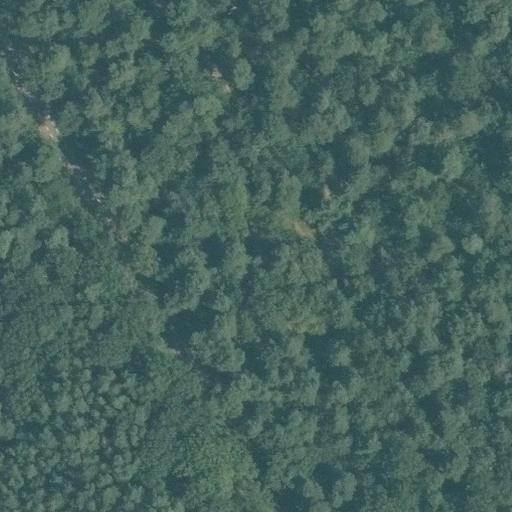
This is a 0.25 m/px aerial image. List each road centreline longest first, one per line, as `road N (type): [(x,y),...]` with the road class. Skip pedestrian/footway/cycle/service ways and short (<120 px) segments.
road 1 (unclassified): [(266,511),(0,44)]
road 2 (track): [(302,211),(405,178),(511,172)]
road 3 (track): [(105,233),(176,209),(302,211)]
